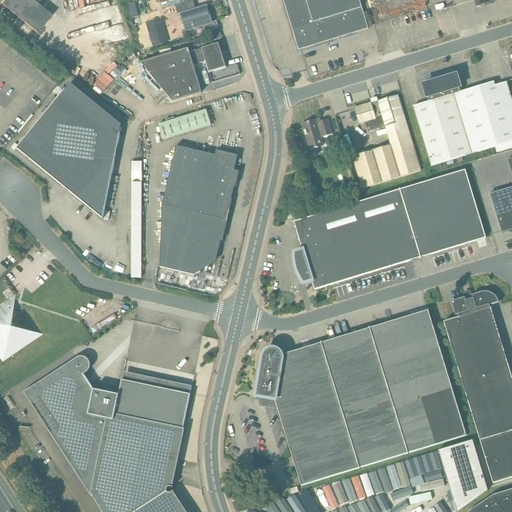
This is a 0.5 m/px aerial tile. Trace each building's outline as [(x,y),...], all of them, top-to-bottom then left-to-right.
[(38,5),(41,0),(6,0),(2,5),(37,34),(52,16),(38,5)] [(184,13),(195,9),(192,0),(159,0),(163,9),(181,3),(184,13)] [(368,29),(365,19),(359,0),(285,0),(297,37),(295,38),(299,50),(315,45),(315,44),(333,38),(333,37),(334,36),(335,38),(340,37),(339,35),(341,34),(342,36),(358,31),(358,32),(368,29)] [(203,25),(205,31),(218,27),(216,21),(212,22),(210,17),(211,17),(207,5),(195,9),(184,13),(180,14),(185,31),(203,25)] [(161,18),(147,23),(153,46),(160,44),(161,47),(166,46),(165,42),(167,42),(161,18)] [(208,37),(210,42),(220,39),(218,34),(208,37)] [(201,39),(188,42),(190,48),(203,44),(201,39)] [(209,73),(226,67),(222,54),(226,53),(223,42),(190,52),(193,65),(205,61),(209,73)] [(174,47),(148,55),(150,62),(176,53),(174,47)] [(189,50),(141,64),(171,102),(201,93),(201,94),(202,93),(193,65),(190,52),(189,50)] [(430,102),(414,107),(417,116),(432,166),(446,162),(452,160),(457,159),(458,162),(463,161),(462,157),(472,154),(495,147),(511,141),(511,100),(507,83),(495,86),(494,82),(460,92),(459,89),(461,88),(456,75),(423,85),(427,98),(429,98),(430,102)] [(103,220),(105,210),(120,134),(65,90),(17,149),(103,219),(103,220)] [(398,95),(354,108),(359,125),(368,122),(371,132),(386,128),(391,145),(352,157),(362,189),(421,171),(398,95)] [(159,125),(164,140),(211,126),(207,110),(159,125)] [(332,135),(331,129),(328,120),(316,123),(315,120),(302,124),(310,150),(323,146),(321,138),(332,135)] [(237,156),(227,154),(226,158),(176,146),(162,206),(160,267),(194,275),(201,272),(209,238),(222,241),(232,201),(231,200),(234,186),(235,187),(239,172),(234,171),(237,156)] [(511,158),(508,160),(511,173),(511,187),(490,194),(502,233),(509,231),(509,229),(511,227),(511,158)] [(130,161),(128,278),(140,278),(142,161),(130,161)] [(486,238),(465,170),(294,222),(303,251),(295,253),(295,256),(295,261),(296,266),(298,272),(299,275),(302,281),(304,283),(312,281),(315,290),(486,238)] [(465,298),(452,302),(456,316),(459,315),(459,317),(444,322),(493,484),(511,478),(511,377),(491,308),(490,308),(489,306),(499,303),(498,300),(497,298),(496,297),(494,296),(493,294),(490,293),(489,293),(487,292),(485,292),(482,292),(472,295),(472,296),(465,298)] [(0,358),(2,362),(34,340),(42,334),(29,314),(13,312),(16,295),(0,305),(0,358)] [(258,400),(260,406),(278,410),(302,486),(466,436),(428,311),(282,356),(280,353),(279,352),(277,350),(276,350),(273,349),(269,350),(268,350),(266,352),(264,354),(263,356),(256,401),(257,399),(258,400)] [(171,487),(191,395),(122,380),(119,395),(94,390),(84,374),(87,373),(90,369),(91,365),(90,361),(87,358),(83,357),(80,357),(77,358),(24,393),(93,498),(94,494),(104,511),(184,511),(172,493),(174,492),(174,491),(172,493),(171,493),(170,493),(169,493),(168,493),(168,492),(167,491),(167,490),(167,489),(168,488),(169,487),(170,487),(173,488),(173,487),(171,487)] [(474,440),(439,450),(458,511),(459,511),(489,490),(474,440)] [(412,484),(430,479),(424,457),(381,467),(386,489),(411,483),(412,484)] [(427,458),(431,476),(438,475),(435,457),(427,458)] [(364,477),(343,483),(345,490),(366,484),(364,477)] [(442,480),(425,482),(426,488),(443,486),(442,480)] [(313,486),(314,510),(332,509),(332,506),(341,506),(340,485),(313,486)] [(345,493),(347,500),(371,494),(370,487),(345,493)] [(511,511),(511,489),(493,496),(469,511),(511,511)] [(287,496),(290,511),(304,511),(300,494),(287,496)] [(272,501),(275,511),(288,511),(284,497),(272,501)] [(448,511),(442,503),(436,507),(440,511),(448,511)]
